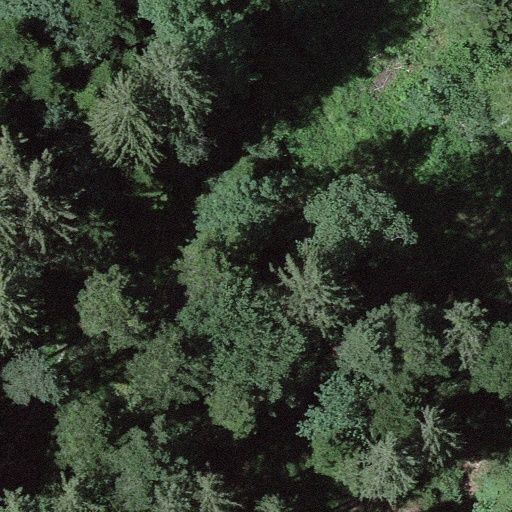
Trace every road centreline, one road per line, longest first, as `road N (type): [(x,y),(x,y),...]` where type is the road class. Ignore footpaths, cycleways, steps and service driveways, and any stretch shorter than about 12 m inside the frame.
road 1 (track): [(511,108),(462,66),(360,20),(252,0)]
road 2 (track): [(149,0),(123,1),(37,49),(0,95)]
